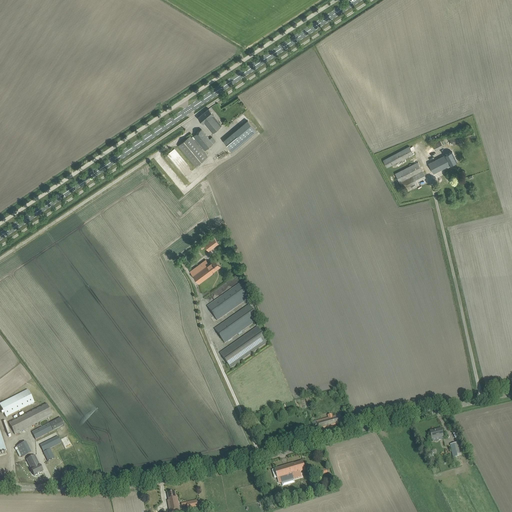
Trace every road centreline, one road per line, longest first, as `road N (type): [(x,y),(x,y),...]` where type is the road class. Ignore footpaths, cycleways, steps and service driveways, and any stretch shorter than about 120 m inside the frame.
road 1 (residential): [(0,486),(105,489),(163,480),(511,393)]
road 2 (primary): [(0,236),(355,0)]
road 3 (unclassified): [(0,223),(336,0)]
